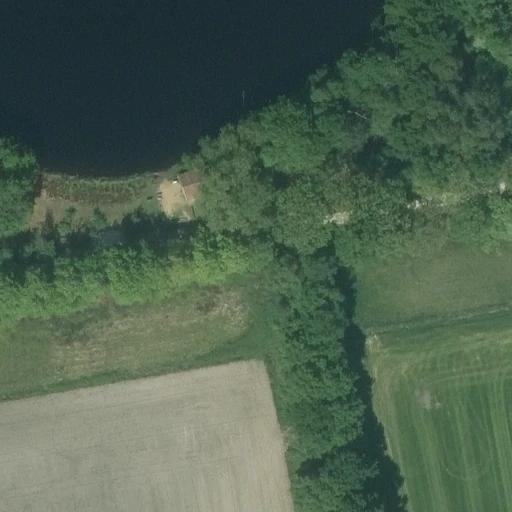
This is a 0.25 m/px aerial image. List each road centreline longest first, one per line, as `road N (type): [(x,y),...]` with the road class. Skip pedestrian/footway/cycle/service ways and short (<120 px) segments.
road 1 (track): [(283,232),(0,280)]
road 2 (track): [(337,511),(283,232)]
road 3 (track): [(283,232),(511,191)]
